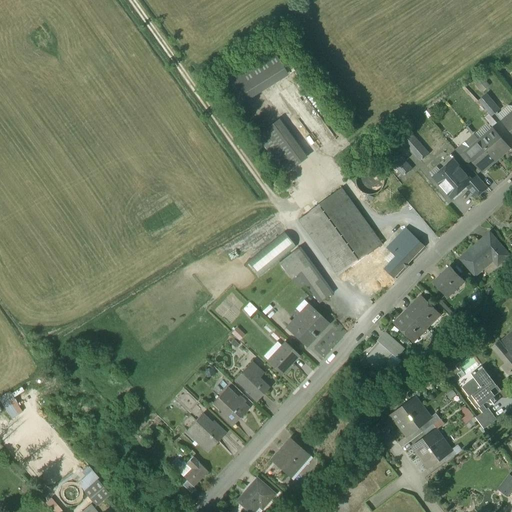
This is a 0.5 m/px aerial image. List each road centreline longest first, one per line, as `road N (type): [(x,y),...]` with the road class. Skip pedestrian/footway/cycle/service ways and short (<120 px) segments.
road 1 (unclassified): [(511,189),(445,245),(196,511)]
road 2 (track): [(132,0),(283,214)]
